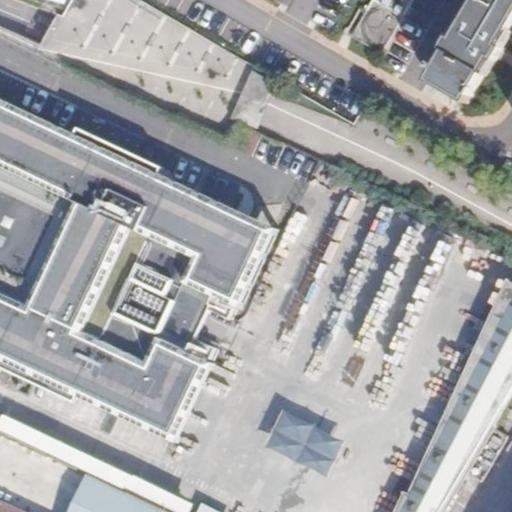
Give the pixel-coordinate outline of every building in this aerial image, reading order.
[(374,0),(353,35),(383,53),(413,0),(374,0)] [(511,0),(480,0),(431,82),(470,104),(511,33),(511,0)] [(82,137),(0,98),(0,107),(78,144),(82,137)] [(0,356),(117,413),(155,431),(192,353),(218,297),(255,219),(166,177),(138,163),(136,165),(111,155),(112,151),(82,137),(78,144),(0,107),(0,356)] [(85,131),(82,137),(112,151),(111,155),(136,165),(138,163),(166,177),(169,169),(127,150),(85,131)] [(255,219),(218,297),(245,309),(281,230),(255,219)] [(511,278),(511,279),(374,511),(443,511),(511,397),(511,278)] [(0,356),(0,372),(77,410),(80,403),(177,449),(217,365),(192,353),(155,431),(117,413),(0,356)] [(374,369),(372,408),(395,409),(397,370),(374,369)] [(271,450),(333,479),(349,444),(287,415),(271,450)] [(0,496),(0,511),(38,511),(1,494),(0,496)]
